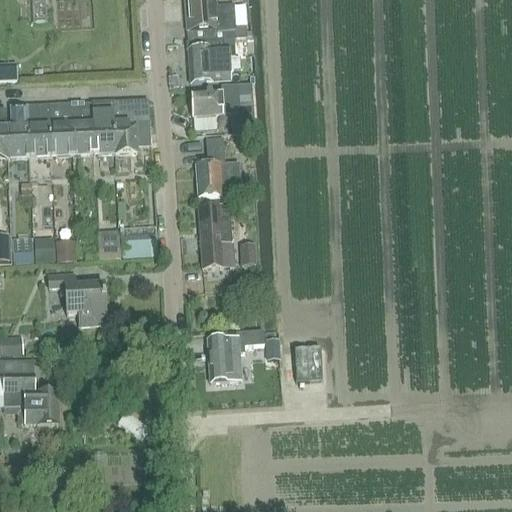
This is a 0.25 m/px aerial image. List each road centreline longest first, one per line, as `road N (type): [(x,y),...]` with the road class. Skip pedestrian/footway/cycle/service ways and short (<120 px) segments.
road 1 (unclassified): [(179,511),(150,0)]
road 2 (unknown): [(156,93),(0,100)]
